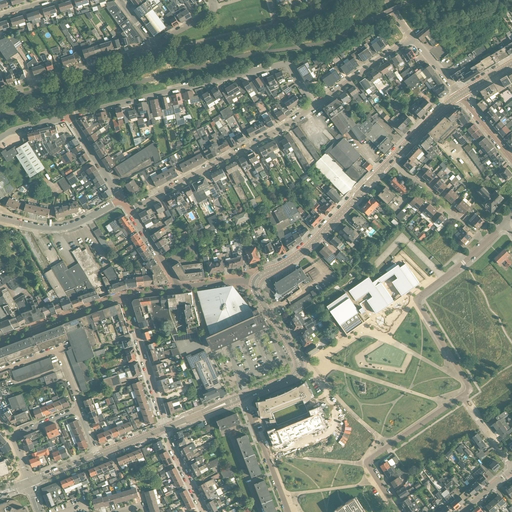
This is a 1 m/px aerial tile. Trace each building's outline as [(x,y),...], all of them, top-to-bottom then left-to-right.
[(5,0),(0,1),(0,2),(2,9),(8,7),(5,0)] [(166,27),(156,14),(153,9),(162,2),(163,1),(161,0),(148,0),(134,11),(154,37),(159,33),(161,35),(169,31),(166,27)] [(201,0),(189,0),(186,3),(193,14),(197,11),(193,6),(198,2),(200,5),(204,3),(201,0)] [(67,12),(68,14),(69,17),(72,16),(72,14),(71,14),(70,9),(73,8),(71,1),(64,3),(67,12)] [(166,7),(170,12),(171,13),(174,11),(172,8),(177,5),(175,1),(172,3),(166,7)] [(153,9),(156,14),(162,11),(159,8),(164,4),(162,2),(153,9)] [(67,12),(64,3),(59,5),(61,12),(61,13),(67,12)] [(117,5),(108,7),(106,8),(112,16),(124,32),(127,36),(129,45),(144,40),(117,5)] [(49,8),(51,15),(51,17),(54,16),(54,14),(57,13),(55,6),(49,8)] [(180,9),(187,20),(192,17),(185,7),(180,9)] [(51,15),(49,8),(43,10),(45,17),(51,15)] [(180,9),(175,12),(177,15),(181,23),(187,20),(180,9)] [(33,13),(36,25),(41,24),(42,28),(46,26),(43,19),(39,20),(39,18),(41,18),(39,11),(33,13)] [(170,20),(172,24),(174,28),(179,25),(175,18),(175,17),(171,13),(170,12),(166,15),(169,20),(170,20)] [(36,25),(33,13),(27,15),(29,21),(32,21),(33,26),(36,25)] [(17,18),(19,24),(25,23),(23,16),(17,18)] [(1,22),(3,29),(3,31),(7,30),(6,28),(9,27),(7,21),(1,22)] [(65,25),(63,21),(59,24),(63,31),(67,29),(65,25)] [(118,40),(119,40),(119,39),(116,35),(111,27),(110,28),(109,25),(106,27),(113,37),(112,38),(109,39),(109,40),(111,42),(112,41),(114,49),(120,47),(118,40)] [(427,27),(416,36),(420,41),(429,34),(432,38),(429,41),(433,47),(439,42),(431,32),(427,27)] [(376,42),(381,49),(386,46),(383,42),(385,40),(379,31),(375,33),(380,39),(376,42)] [(127,36),(124,32),(121,34),(124,38),(121,40),(123,47),(129,45),(127,36)] [(20,41),(16,35),(8,38),(14,45),(20,41)] [(0,50),(7,61),(9,59),(19,52),(8,38),(0,40),(0,50)] [(381,49),(376,42),(372,45),(367,38),(364,40),(366,43),(370,48),(372,46),(376,53),(381,49)] [(93,46),(96,55),(103,53),(100,45),(95,47),(94,42),(92,43),(91,39),(89,40),(91,47),(93,46)] [(84,43),(86,49),(88,48),(91,57),(96,55),(93,46),(91,47),(89,40),(86,41),(87,43),(84,43)] [(105,42),(106,43),(108,51),(114,49),(112,41),(111,42),(109,40),(105,42)] [(86,49),(84,43),(81,44),(85,59),(91,57),(88,48),(86,49)] [(361,49),(362,52),(368,59),(372,56),(368,49),(370,48),(366,43),(364,45),(365,46),(361,49)] [(474,51),(485,70),(495,64),(491,55),(484,45),(474,51)] [(57,55),(57,56),(61,55),(58,47),(51,49),(53,54),(57,53),(57,55)] [(499,50),(504,58),(509,56),(504,47),(499,50)] [(65,53),(67,55),(70,64),(76,62),(75,60),(81,58),(76,52),(74,54),(73,54),(74,55),(71,56),(70,54),(68,50),(67,50),(66,48),(63,50),(65,53)] [(495,53),(500,61),(504,58),(499,50),(495,53)] [(368,59),(362,52),(359,55),(356,51),(353,53),(357,58),(359,56),(363,62),(368,59)] [(403,52),(401,53),(407,63),(416,57),(412,51),(405,55),(403,52)] [(468,55),(472,61),(479,74),(485,70),(474,51),(468,55)] [(67,55),(65,53),(63,54),(64,56),(61,57),(64,66),(70,64),(67,55)] [(349,61),(354,68),(359,65),(355,59),(357,58),(353,53),(351,55),(353,58),(349,61)] [(495,53),(491,55),(495,64),(500,61),(495,53)] [(46,55),(40,57),(44,62),(45,62),(48,71),(54,69),(51,62),(48,63),(46,55)] [(398,55),(392,59),(395,63),(394,63),(398,70),(401,68),(399,64),(403,62),(398,55)] [(468,65),(469,66),(475,76),(479,74),(472,61),(468,55),(466,57),(458,62),(460,65),(462,69),(468,65)] [(297,69),(300,74),(307,69),(305,65),(305,64),(309,62),(306,58),(299,63),(301,67),(297,69)] [(40,73),(38,66),(37,63),(34,63),(34,62),(35,61),(34,60),(33,59),(33,60),(30,61),(32,63),(32,64),(33,64),(35,68),(32,68),(34,75),(40,73)] [(38,66),(40,73),(46,71),(44,65),(43,65),(42,61),(37,63),(38,66)] [(354,68),(349,61),(345,64),(350,72),(354,68)] [(392,78),(396,75),(394,73),(393,74),(391,70),(393,68),(388,61),(383,65),(391,77),(392,78)] [(336,67),(340,72),(342,71),(345,75),(350,72),(345,64),(343,62),(336,67)] [(391,77),(383,65),(378,68),(383,75),(386,73),(387,75),(386,75),(389,79),(391,77)] [(427,80),(436,74),(429,65),(424,69),(421,65),(413,71),(420,81),(422,84),(424,82),(427,80)] [(475,76),(469,66),(468,65),(462,69),(457,72),(462,81),(464,83),(475,76)] [(5,76),(7,82),(8,84),(14,82),(11,74),(6,75),(5,74),(7,73),(5,70),(2,66),(0,67),(0,68),(3,73),(5,76)] [(303,78),(310,74),(313,72),(311,69),(314,68),(314,67),(313,66),(307,69),(300,74),(303,78)] [(340,72),(336,67),(336,66),(333,68),(335,71),(331,74),(336,81),(341,78),(338,74),(340,72)] [(412,93),(418,88),(416,85),(420,81),(413,71),(410,67),(399,75),(400,76),(405,84),(407,86),(412,93)] [(23,70),(17,72),(19,80),(26,78),(23,70)] [(371,75),(368,77),(372,82),(378,78),(379,79),(382,77),(377,70),(371,74),(371,75)] [(281,72),(275,75),(278,82),(285,79),(281,72)] [(462,81),(457,72),(451,76),(456,82),(457,80),(458,81),(459,80),(459,82),(462,81)] [(310,74),(303,78),(306,83),(310,81),(311,83),(312,82),(313,82),(315,82),(316,82),(317,82),(317,78),(315,77),(313,78),(310,74)] [(336,81),(331,74),(327,77),(332,84),(336,81)] [(436,74),(427,80),(424,82),(430,90),(433,88),(435,86),(432,82),(435,80),(436,82),(440,80),(436,74)] [(267,87),(269,90),(270,91),(278,88),(273,76),(269,77),(268,76),(262,78),(267,87)] [(511,85),(511,84),(506,76),(499,80),(504,88),(507,86),(509,89),(511,92),(511,91),(511,85)] [(253,81),(261,94),(266,91),(264,89),(263,85),(258,77),(253,81)] [(332,84),(327,77),(323,80),(322,79),(319,78),(318,82),(319,83),(320,83),(321,84),(323,85),(325,84),(327,87),(332,84)] [(372,92),(377,89),(368,78),(366,80),(365,79),(359,82),(362,86),(361,87),(364,91),(365,90),(366,91),(369,89),(372,92)] [(242,83),(247,91),(249,94),(254,91),(247,80),(242,83)] [(435,86),(433,88),(435,91),(444,85),(440,80),(436,82),(438,84),(435,86)] [(230,86),(235,93),(237,97),(247,91),(242,84),(238,87),(235,83),(230,86)] [(489,86),(493,95),(498,92),(493,84),(489,86)] [(444,85),(435,91),(437,93),(435,95),(438,99),(440,97),(441,99),(448,93),(449,91),(444,85)] [(232,100),(237,97),(235,93),(230,86),(225,90),(226,90),(222,93),(230,106),(234,104),(232,100)] [(290,86),(289,88),(284,91),(286,95),(293,90),(290,86)] [(493,95),(489,86),(484,89),(489,97),(493,95)] [(208,92),(214,101),(223,96),(217,87),(208,92)] [(355,100),(358,97),(357,96),(359,94),(354,87),(348,91),(355,100)] [(418,88),(412,93),(417,99),(417,100),(419,103),(418,103),(426,112),(432,106),(426,100),(423,102),(421,100),(417,94),(420,92),(418,88)] [(489,97),(484,89),(479,92),(484,100),(489,97)] [(192,91),(190,92),(189,91),(185,92),(186,93),(183,93),(185,100),(191,99),(192,104),(201,102),(198,95),(193,96),(192,91)] [(214,101),(208,92),(202,95),(199,98),(201,102),(205,100),(207,103),(204,106),(207,111),(210,109),(207,105),(214,101)] [(341,105),(343,103),(345,102),(347,104),(350,101),(345,93),(339,97),(340,99),(338,100),(341,105)] [(179,108),(183,107),(180,94),(172,96),(174,105),(173,105),(176,117),(179,116),(179,113),(180,112),(179,108)] [(290,100),(295,107),(300,103),(294,94),(288,98),(290,100)] [(166,97),(161,98),(164,110),(166,116),(174,115),(171,103),(167,104),(166,97)] [(152,113),(153,113),(154,118),(162,116),(163,116),(162,112),(161,113),(158,99),(150,101),(152,113)] [(360,142),(364,139),(367,137),(359,130),(357,127),(341,105),(338,100),(337,99),(323,109),(342,136),(351,129),(360,142)] [(295,107),(290,100),(285,104),(289,111),(295,107)] [(417,100),(410,107),(408,105),(406,107),(410,113),(412,112),(416,116),(417,115),(419,118),(420,118),(426,112),(418,103),(419,103),(417,100)] [(480,101),(476,105),(483,112),(487,108),(480,101)] [(151,119),(150,114),(148,106),(148,104),(146,105),(146,102),(144,103),(143,102),(139,103),(140,104),(137,105),(139,112),(145,110),(148,120),(151,119)] [(279,106),(278,103),(272,107),(274,110),(276,108),(278,111),(274,113),(280,121),(286,117),(282,110),(279,106)] [(378,113),(382,117),(387,121),(390,118),(383,111),(383,110),(377,104),(373,107),(378,113)] [(488,120),(495,114),(492,111),(495,110),(494,109),(496,108),(493,104),(487,110),(488,112),(484,115),(488,120)] [(234,115),(229,106),(220,112),(221,114),(225,120),(234,115)] [(118,121),(119,126),(124,125),(122,120),(121,120),(121,117),(123,116),(121,108),(115,109),(118,120),(118,121)] [(446,116),(459,133),(471,123),(469,121),(470,119),(461,109),(453,109),(446,116)] [(135,110),(128,112),(130,119),(136,118),(135,110)] [(98,122),(100,124),(102,128),(104,127),(103,124),(104,124),(103,119),(107,119),(105,111),(96,114),(98,122)] [(269,116),(264,119),(269,128),(274,125),(272,121),(273,121),(272,121),(272,120),(274,118),(270,111),(267,113),(269,116)] [(395,115),(406,126),(411,121),(404,114),(404,115),(402,114),(401,115),(396,111),(394,113),(395,115)] [(498,111),(495,114),(488,120),(492,125),(499,120),(500,120),(507,114),(505,111),(501,114),(498,111)] [(372,117),(368,120),(357,127),(359,130),(367,137),(369,140),(385,155),(394,145),(389,140),(392,138),(377,122),(382,117),(378,113),(372,117)] [(225,132),(223,127),(223,126),(218,118),(221,116),(224,121),(225,120),(221,114),(217,116),(213,119),(219,130),(222,135),(223,135),(226,141),(227,140),(231,148),(237,145),(233,137),(231,139),(227,131),(225,132)] [(255,122),(261,132),(266,130),(263,123),(262,121),(264,119),(261,114),(258,116),(260,119),(255,122)] [(406,126),(395,115),(391,120),(394,123),(393,123),(401,131),(406,126)] [(459,133),(446,116),(441,120),(453,134),(462,146),(466,142),(459,133)] [(80,126),(87,121),(83,117),(76,119),(76,120),(80,126)] [(498,132),(511,119),(510,117),(502,124),(500,121),(494,127),(498,132)] [(511,119),(498,132),(503,137),(509,131),(507,128),(508,127),(508,128),(511,124),(511,119)] [(453,134),(441,120),(430,131),(428,133),(436,144),(438,142),(440,143),(442,145),(453,134)] [(87,121),(80,126),(83,131),(95,123),(94,122),(92,123),(91,122),(88,124),(87,121)] [(87,138),(94,134),(91,129),(100,124),(98,122),(95,123),(83,131),(87,138)] [(252,128),(256,135),(261,132),(255,122),(252,123),(253,124),(250,125),(252,128)] [(470,136),(471,135),(478,129),(474,124),(467,130),(468,131),(467,132),(467,133),(463,136),(465,140),(470,136)] [(53,139),(54,141),(55,143),(57,148),(58,146),(71,138),(68,133),(66,135),(64,133),(60,136),(60,137),(57,138),(55,134),(57,133),(55,126),(50,127),(53,139)] [(54,141),(53,139),(50,127),(46,128),(47,133),(48,137),(49,137),(51,142),(54,141)] [(201,140),(198,141),(201,146),(208,160),(217,156),(211,145),(212,145),(202,127),(196,130),(201,140)] [(47,133),(46,128),(39,130),(43,145),(48,154),(54,149),(52,145),(49,147),(45,141),(45,138),(44,133),(47,133)] [(231,130),(233,132),(235,136),(239,144),(245,141),(244,141),(245,140),(241,133),(238,134),(235,128),(231,130)] [(256,135),(252,128),(247,131),(250,138),(256,135)] [(478,129),(471,135),(475,140),(482,134),(478,129)] [(39,130),(33,132),(37,146),(44,157),(48,154),(43,145),(39,130)] [(94,134),(87,138),(91,144),(98,139),(96,136),(101,133),(99,130),(94,134)] [(39,160),(44,157),(37,146),(33,132),(27,133),(28,138),(32,150),(39,160)] [(216,142),(222,153),(226,151),(223,144),(222,145),(218,137),(217,135),(216,133),(211,136),(213,139),(214,138),(216,142)] [(351,178),(357,183),(368,171),(368,172),(373,167),(361,156),(343,138),(344,138),(340,133),(335,138),(339,142),(335,146),(333,144),(324,152),(325,154),(351,178)] [(437,145),(436,144),(428,133),(423,138),(434,151),(436,149),(435,147),(437,145)] [(218,137),(222,145),(223,144),(226,151),(230,148),(226,141),(223,135),(222,135),(218,137)] [(103,137),(92,145),(96,151),(109,143),(107,141),(106,142),(103,137)] [(44,169),(39,160),(32,150),(28,138),(23,139),(25,144),(16,149),(15,147),(7,152),(5,150),(1,153),(7,162),(16,156),(30,178),(44,169)] [(67,153),(80,145),(76,138),(68,143),(70,146),(65,149),(67,153)] [(280,146),(281,148),(284,153),(285,156),(290,153),(288,149),(291,147),(286,138),(281,142),(282,144),(280,146)] [(434,151),(423,138),(419,143),(428,154),(425,156),(427,158),(428,159),(429,160),(430,160),(431,160),(431,159),(432,159),(437,155),(434,151)] [(483,148),(489,143),(485,138),(478,143),(483,148)] [(109,143),(96,151),(101,159),(108,154),(106,150),(113,145),(112,141),(109,143)] [(145,148),(149,153),(152,151),(155,163),(161,160),(156,141),(145,148)] [(279,151),(278,148),(274,141),(269,143),(273,151),(275,154),(279,151)] [(211,145),(217,156),(222,153),(216,142),(212,145),(211,145)] [(489,143),(483,148),(479,152),(481,155),(484,153),(485,155),(494,148),(489,143)] [(273,151),(269,144),(264,146),(268,153),(271,152),(273,155),(275,154),(273,151)] [(463,148),(482,173),(487,169),(483,165),(482,162),(468,144),(463,148)] [(80,145),(67,153),(62,156),(67,164),(70,162),(76,159),(77,158),(74,154),(83,149),(80,145)] [(261,159),(263,162),(266,168),(268,171),(271,169),(265,160),(270,157),(268,153),(264,146),(259,149),(263,158),(261,159)] [(61,150),(59,147),(49,154),(51,157),(61,150)] [(411,152),(417,157),(422,152),(416,147),(411,152)] [(152,157),(149,153),(145,148),(114,168),(115,171),(120,178),(152,157)] [(494,148),(485,155),(483,156),(486,159),(496,151),(494,148)] [(105,165),(122,154),(126,152),(125,149),(122,150),(110,158),(108,155),(102,160),(105,165)] [(193,152),(194,154),(200,165),(205,162),(199,150),(193,152)] [(496,151),(486,159),(483,161),(482,162),(483,165),(485,163),(491,159),(494,161),(500,156),(496,151)] [(266,168),(263,162),(255,166),(253,163),(258,160),(253,152),(247,156),(256,170),(257,173),(266,168)] [(412,162),(417,157),(411,152),(406,157),(409,160),(412,163),(412,162)] [(85,153),(80,156),(78,158),(82,165),(89,160),(85,153)] [(122,154),(105,165),(108,170),(115,166),(113,163),(123,157),(122,154)] [(189,157),(190,159),(194,167),(200,165),(194,154),(189,157)] [(357,183),(351,178),(325,154),(321,158),(317,162),(313,166),(328,181),(332,184),(344,196),(345,196),(345,195),(350,191),(348,189),(350,187),(352,188),(356,184),(356,185),(357,184),(357,183)] [(500,156),(494,161),(495,164),(498,167),(501,164),(501,163),(503,161),(504,160),(500,156)] [(244,157),(238,160),(243,169),(246,167),(247,170),(250,168),(244,157)] [(177,162),(183,173),(189,170),(185,162),(183,159),(177,162)] [(190,159),(185,162),(189,170),(194,167),(190,159)] [(412,162),(412,163),(409,160),(403,166),(409,172),(415,165),(412,162)] [(240,169),(236,161),(230,164),(240,183),(245,181),(243,178),(241,175),(238,169),(240,169)] [(240,183),(230,164),(225,167),(228,175),(231,173),(233,177),(232,177),(236,185),(240,183)] [(72,186),(83,179),(96,170),(93,166),(82,174),(81,174),(81,175),(81,176),(77,177),(74,173),(67,177),(72,186)] [(425,180),(432,173),(428,170),(430,168),(427,166),(423,171),(425,173),(421,177),(425,180)] [(178,176),(173,167),(168,170),(173,179),(178,176)] [(501,168),(496,173),(498,176),(500,174),(506,181),(511,176),(506,168),(503,171),(501,168)] [(216,172),(220,179),(225,177),(221,169),(216,172)] [(96,170),(83,179),(84,182),(83,182),(85,185),(87,183),(99,175),(96,170)] [(145,173),(143,175),(146,180),(149,179),(149,180),(151,179),(150,175),(148,174),(146,170),(144,171),(145,173)] [(173,179),(168,170),(163,173),(167,182),(173,179)] [(220,179),(216,172),(210,175),(214,182),(215,182),(216,184),(218,183),(220,187),(223,185),(221,181),(220,179)] [(439,177),(441,179),(440,180),(433,187),(436,190),(443,183),(446,180),(443,177),(445,174),(443,172),(439,177)] [(167,182),(163,173),(157,176),(162,185),(167,182)] [(432,173),(425,180),(429,184),(435,176),(432,173)] [(102,180),(99,175),(87,183),(85,185),(84,185),(86,187),(89,185),(90,187),(102,180)] [(143,175),(140,176),(146,187),(148,186),(146,180),(143,175)] [(162,185),(157,176),(152,179),(156,188),(162,185)] [(392,177),(388,180),(390,182),(389,183),(393,187),(398,191),(402,195),(407,189),(402,184),(403,184),(403,183),(403,182),(403,181),(402,181),(402,180),(401,181),(400,181),(400,182),(395,178),(394,179),(392,177)] [(64,178),(58,182),(65,192),(70,188),(64,178)] [(216,191),(213,185),(212,184),(208,185),(204,178),(199,181),(205,193),(209,190),(213,197),(217,194),(216,191)] [(94,190),(105,184),(102,180),(90,187),(87,190),(88,191),(93,188),(94,190)] [(128,191),(137,185),(133,180),(125,185),(128,191)] [(205,193),(199,181),(192,184),(196,192),(193,194),(198,203),(202,201),(200,196),(205,193)] [(332,184),(328,181),(321,188),(338,204),(342,199),(339,195),(332,188),(331,189),(330,188),(330,187),(330,186),(332,184)] [(443,183),(436,190),(440,194),(447,187),(443,183)] [(105,184),(94,190),(91,192),(93,195),(99,191),(100,193),(108,188),(105,184)] [(137,185),(128,191),(132,196),(140,191),(137,185)] [(198,203),(193,194),(189,186),(184,189),(187,196),(188,196),(190,195),(196,205),(198,203)] [(381,192),(377,196),(387,205),(396,196),(386,187),(382,190),(384,192),(382,194),(381,192)] [(483,187),(477,192),(486,201),(482,204),(484,206),(485,207),(486,206),(492,211),(497,206),(496,205),(503,198),(495,191),(491,195),(483,187)] [(108,189),(99,195),(103,201),(112,195),(108,189)] [(448,200),(454,193),(451,190),(444,197),(448,200)] [(173,195),(183,213),(186,211),(182,203),(185,202),(179,192),(173,195)] [(454,193),(448,200),(451,204),(455,200),(457,202),(461,197),(459,195),(458,196),(454,193)] [(183,213),(173,195),(170,197),(170,196),(166,198),(167,200),(163,202),(168,210),(171,209),(172,211),(176,209),(177,211),(178,211),(181,217),(184,215),(183,213)] [(413,207),(420,199),(416,196),(409,203),(413,207)] [(82,205),(85,203),(88,202),(85,197),(79,200),(82,205)] [(324,204),(331,211),(336,205),(328,197),(326,199),(328,200),(326,203),(325,202),(326,201),(322,197),(319,199),(324,204)] [(461,197),(457,202),(459,204),(456,208),(459,211),(466,204),(462,200),(463,199),(461,197)] [(9,198),(6,205),(17,210),(18,208),(21,210),(24,205),(21,203),(21,204),(18,202),(19,201),(13,198),(12,199),(9,198)] [(366,204),(373,210),(376,207),(380,211),(383,213),(385,211),(372,198),(369,201),(369,200),(366,204)] [(420,199),(413,207),(417,210),(416,211),(418,213),(422,208),(420,206),(424,202),(420,199)] [(303,221),(302,218),(298,212),(292,201),(282,206),(284,209),(283,210),(288,218),(291,224),(299,220),(300,222),(303,221)] [(70,205),(71,213),(78,212),(76,202),(73,202),(74,204),(70,205)] [(466,204),(459,211),(463,214),(466,211),(468,213),(474,206),(474,202),(469,207),(466,204)] [(26,204),(24,212),(48,217),(50,210),(47,209),(47,208),(41,206),(40,208),(35,206),(35,205),(29,203),(28,205),(26,204)] [(160,203),(154,206),(158,214),(165,211),(160,203)] [(331,211),(324,204),(322,207),(322,206),(321,207),(317,203),(314,207),(313,207),(317,210),(318,209),(326,216),(327,214),(328,214),(331,211)] [(373,210),(366,204),(365,204),(364,204),(363,205),(364,206),(364,207),(361,209),(365,212),(364,212),(370,218),(372,215),(370,213),(373,210)] [(71,213),(70,205),(63,207),(63,208),(64,216),(71,214),(71,213)] [(312,217),(319,223),(323,219),(315,212),(317,210),(313,207),(314,207),(313,205),(309,209),(314,215),(312,217)] [(422,208),(418,213),(420,215),(422,213),(426,216),(433,208),(429,205),(424,210),(422,208)] [(284,209),(282,206),(277,208),(276,209),(277,210),(267,215),(273,226),(288,218),(283,210),(284,209)] [(64,217),(64,216),(63,208),(58,208),(58,207),(55,208),(57,218),(64,217)] [(433,208),(426,216),(430,219),(429,220),(431,222),(435,217),(433,215),(437,212),(433,208)] [(402,210),(396,217),(400,221),(406,214),(402,210)] [(146,211),(139,215),(143,222),(150,218),(150,219),(155,217),(153,213),(151,214),(149,211),(146,212),(146,211)] [(250,219),(246,212),(234,217),(236,225),(250,219)] [(319,223),(312,217),(307,212),(302,218),(303,221),(308,225),(313,230),(319,223)] [(474,219),(481,226),(484,222),(481,219),(483,217),(478,212),(476,214),(477,215),(474,219)] [(211,227),(220,223),(216,214),(207,219),(211,227)] [(435,217),(431,222),(429,224),(427,226),(429,228),(430,226),(431,227),(433,224),(437,229),(438,228),(442,225),(441,223),(446,218),(442,214),(437,219),(435,217)] [(109,224),(113,230),(128,220),(125,215),(118,220),(117,218),(109,224)] [(353,225),(356,228),(359,231),(361,228),(363,225),(366,228),(369,224),(363,218),(362,219),(358,216),(356,218),(356,217),(355,217),(354,217),(353,217),(352,218),(352,219),(352,220),(352,221),(354,223),(353,225)] [(174,221),(172,217),(164,222),(166,226),(174,221)] [(481,226),(474,219),(470,223),(469,221),(467,223),(472,228),(474,226),(478,229),(481,226)] [(113,230),(114,231),(115,232),(119,230),(120,232),(131,225),(128,220),(113,230)] [(198,227),(195,229),(197,232),(204,229),(202,223),(198,225),(199,227),(198,227)] [(131,225),(120,232),(115,235),(116,238),(120,235),(120,234),(123,232),(126,236),(135,231),(131,225)] [(170,228),(168,225),(151,236),(154,242),(162,237),(160,234),(167,229),(168,229),(170,228)] [(272,246),(271,244),(263,225),(254,229),(257,237),(262,235),(263,239),(258,243),(260,246),(262,245),(264,249),(265,248),(267,254),(273,251),(271,247),(272,246)] [(299,233),(302,240),(310,232),(307,228),(305,229),(304,226),(300,228),(301,231),(299,233)] [(352,231),(350,229),(349,230),(346,227),(343,230),(342,229),(339,232),(348,240),(346,242),(352,248),(355,245),(352,242),(353,240),(359,234),(354,229),(352,231)] [(460,233),(468,240),(471,237),(467,233),(469,231),(464,227),(462,229),(463,230),(460,233)] [(280,240),(286,252),(290,250),(285,240),(282,229),(276,233),(280,240)] [(302,240),(299,233),(298,232),(292,235),(297,244),(302,240)] [(422,232),(417,237),(421,240),(423,237),(424,238),(426,236),(422,232)] [(133,243),(136,241),(137,242),(141,239),(137,233),(130,237),(133,243)] [(468,240),(460,233),(457,237),(455,236),(454,238),(459,243),(461,241),(464,244),(468,240)] [(297,244),(292,235),(285,240),(290,250),(297,244)] [(332,239),(330,241),(336,247),(338,245),(340,247),(343,244),(335,236),(334,237),(333,236),(331,239),(332,239)] [(159,248),(166,244),(170,241),(169,238),(166,240),(165,238),(163,240),(163,239),(155,244),(159,248)] [(106,242),(107,244),(109,247),(111,250),(115,247),(110,239),(106,242)] [(138,250),(145,245),(141,239),(137,242),(136,241),(133,243),(134,243),(132,244),(126,248),(129,252),(136,247),(138,250)] [(286,252),(280,240),(277,241),(277,242),(273,244),(275,248),(276,252),(277,252),(279,254),(281,253),(282,255),(286,253),(286,252)] [(234,259),(236,268),(237,268),(238,268),(239,268),(240,267),(240,266),(240,265),(243,265),(241,254),(243,254),(242,249),(240,241),(238,242),(240,250),(237,251),(239,256),(237,257),(238,258),(234,259)] [(166,244),(159,248),(162,254),(170,249),(166,244)] [(140,254),(147,250),(146,249),(147,248),(145,245),(138,250),(130,254),(132,257),(137,254),(137,252),(138,252),(140,254)] [(331,253),(325,246),(320,252),(324,256),(323,258),(327,262),(334,255),(331,253)] [(110,295),(109,292),(108,292),(107,292),(98,278),(94,272),(98,270),(86,249),(82,252),(79,247),(71,252),(78,264),(91,284),(95,290),(100,298),(109,295),(110,295)] [(242,249),(243,254),(246,253),(250,265),(254,263),(253,262),(259,260),(258,256),(259,255),(258,251),(256,251),(255,248),(245,251),(245,249),(242,249)] [(141,261),(143,259),(150,255),(148,253),(149,252),(148,250),(147,250),(140,254),(142,258),(140,259),(135,262),(136,263),(141,261)] [(499,255),(509,265),(511,263),(506,258),(509,255),(504,250),(499,255)] [(342,259),(346,262),(349,259),(341,252),(338,254),(342,259)] [(224,259),(223,254),(222,253),(220,254),(220,255),(217,256),(218,261),(214,262),(216,272),(218,272),(219,272),(220,271),(224,270),(222,261),(224,261),(224,259)] [(230,260),(228,253),(223,254),(224,259),(225,258),(228,268),(231,267),(232,268),(233,269),(234,269),(235,269),(235,268),(236,268),(234,259),(230,260)] [(134,261),(130,255),(125,258),(129,264),(134,261)] [(143,259),(141,261),(136,264),(140,269),(142,268),(140,265),(145,262),(147,265),(154,260),(153,259),(153,258),(152,257),(151,257),(150,255),(143,259)] [(509,265),(499,255),(494,259),(499,265),(502,262),(507,268),(509,265)] [(0,286),(7,282),(19,276),(17,273),(11,276),(6,269),(12,265),(6,256),(0,259),(0,286)] [(214,262),(209,263),(208,256),(203,257),(204,263),(207,263),(209,274),(213,273),(214,273),(215,273),(215,272),(216,272),(214,262)] [(148,269),(157,264),(154,260),(147,265),(146,266),(148,269)] [(65,271),(68,269),(63,261),(51,268),(52,269),(71,303),(73,308),(84,304),(81,296),(79,296),(78,294),(65,271)] [(170,267),(179,280),(181,281),(198,279),(200,279),(204,278),(202,263),(181,266),(178,262),(170,267)] [(78,264),(68,269),(65,271),(78,294),(81,292),(83,295),(85,294),(88,302),(93,301),(93,300),(100,298),(95,290),(90,292),(86,294),(83,288),(91,284),(78,264)] [(148,269),(150,271),(151,275),(153,275),(154,285),(167,284),(168,280),(157,264),(148,269)] [(393,301),(381,283),(389,278),(394,274),(397,279),(392,282),(401,296),(402,296),(406,293),(407,293),(408,292),(419,284),(406,264),(405,264),(400,268),(398,265),(397,266),(387,273),(382,276),(372,283),(368,277),(327,307),(334,317),(346,335),(365,322),(370,318),(360,304),(366,300),(376,314),(390,304),(394,302),(393,301)] [(116,273),(114,268),(112,266),(105,270),(103,272),(112,285),(116,293),(122,291),(120,286),(121,286),(122,285),(117,275),(116,273)] [(123,276),(122,273),(119,266),(114,268),(116,273),(117,275),(122,285),(121,286),(120,286),(122,291),(128,288),(123,276)] [(146,266),(142,268),(140,269),(143,272),(144,286),(147,285),(147,286),(154,285),(153,275),(151,275),(150,271),(148,269),(146,266)] [(300,267),(274,284),(276,287),(274,288),(276,291),(278,290),(281,295),(282,297),(280,298),(280,299),(279,299),(279,300),(279,301),(280,301),(280,302),(281,302),(282,302),(287,299),(300,289),(297,284),(303,281),(305,285),(312,281),(309,276),(307,277),(303,271),(300,267)] [(71,303),(52,269),(44,274),(48,280),(53,289),(60,301),(64,311),(73,308),(71,303)] [(143,272),(140,269),(135,270),(136,277),(137,287),(144,286),(143,272)] [(131,288),(129,275),(129,273),(128,271),(122,273),(123,276),(128,288),(131,288)] [(137,287),(136,277),(134,277),(134,274),(129,275),(131,288),(137,287)] [(19,276),(7,282),(13,291),(24,283),(19,276)] [(107,286),(109,292),(110,295),(116,293),(112,285),(111,286),(105,277),(102,278),(104,283),(106,287),(107,286)] [(27,324),(13,300),(8,291),(7,291),(6,288),(1,291),(2,293),(2,296),(20,327),(27,324)] [(223,345),(225,344),(231,342),(264,326),(265,327),(265,326),(266,326),(261,315),(260,315),(257,309),(252,311),(245,295),(245,296),(238,299),(232,288),(205,291),(205,296),(200,298),(209,328),(210,328),(212,335),(207,337),(213,350),(221,346),(223,345)] [(292,313),(294,312),(301,307),(315,298),(314,298),(320,294),(319,292),(316,288),(310,292),(311,293),(292,305),(291,306),(288,307),(292,313)] [(57,314),(64,311),(60,301),(53,289),(50,291),(45,293),(47,297),(51,303),(53,303),(57,314)] [(81,292),(78,294),(79,296),(81,296),(84,304),(88,302),(85,294),(83,295),(81,292)] [(186,334),(197,332),(196,326),(199,326),(198,319),(197,314),(195,307),(192,308),(192,305),(193,305),(191,293),(184,294),(185,307),(177,308),(177,313),(186,334)] [(34,322),(26,300),(24,294),(13,300),(27,324),(34,322)] [(175,295),(177,308),(185,307),(184,294),(175,295)] [(37,299),(37,300),(40,308),(41,308),(46,318),(52,315),(48,305),(47,305),(46,305),(42,298),(40,295),(39,296),(36,297),(37,298),(37,299)] [(178,335),(186,334),(177,313),(177,308),(175,295),(167,296),(169,313),(178,335)] [(20,327),(2,296),(0,297),(0,306),(1,308),(3,307),(7,315),(10,314),(12,317),(13,317),(14,318),(10,320),(9,318),(8,319),(14,329),(20,327)] [(48,305),(52,315),(57,314),(53,303),(51,303),(47,297),(46,297),(45,296),(42,298),(46,305),(47,305),(48,305)] [(149,313),(152,320),(164,316),(162,312),(161,296),(149,298),(152,312),(149,313)] [(167,296),(161,296),(162,312),(164,316),(152,320),(155,329),(167,325),(172,336),(178,335),(169,313),(167,296)] [(41,320),(33,301),(32,298),(26,300),(34,322),(41,320)] [(139,299),(144,314),(147,314),(147,313),(149,313),(152,312),(149,298),(139,299)] [(146,320),(144,314),(139,299),(133,300),(131,302),(138,323),(146,320)] [(46,318),(41,308),(40,308),(37,300),(33,301),(41,320),(46,318)] [(120,321),(120,323),(121,327),(125,336),(129,334),(123,318),(124,317),(121,310),(122,310),(120,305),(118,305),(115,306),(120,321)] [(14,329),(8,319),(1,308),(0,306),(0,327),(4,333),(14,329)] [(120,321),(115,306),(108,308),(114,323),(120,321)] [(103,310),(108,325),(112,324),(114,323),(108,308),(103,310)] [(108,325),(103,310),(97,312),(104,329),(105,333),(106,332),(107,335),(111,334),(109,328),(108,325)] [(104,329),(97,312),(91,314),(94,323),(97,331),(99,335),(105,333),(104,329)] [(86,316),(93,333),(97,331),(94,323),(91,314),(86,316)] [(291,325),(298,321),(294,315),(290,317),(290,318),(288,320),(289,322),(288,322),(291,325)] [(93,333),(86,316),(80,318),(91,347),(96,346),(97,345),(93,333)] [(84,379),(85,382),(86,383),(93,380),(85,360),(95,357),(93,353),(91,347),(80,318),(63,325),(69,340),(71,346),(72,349),(73,352),(75,354),(76,357),(77,360),(78,363),(79,365),(80,368),(81,371),(82,374),(83,376),(84,379)] [(298,321),(291,325),(293,328),(294,330),(297,328),(298,329),(301,327),(304,325),(305,327),(313,322),(311,319),(305,323),(302,318),(298,321)] [(147,320),(146,320),(138,323),(140,329),(148,326),(147,320)] [(313,322),(305,327),(307,330),(315,325),(313,322)] [(0,348),(0,365),(69,340),(63,325),(33,336),(34,336),(31,338),(30,337),(0,348)] [(148,331),(141,333),(144,341),(150,339),(148,331)] [(301,341),(308,337),(304,331),(300,333),(301,334),(298,336),(299,338),(301,341)] [(186,334),(178,335),(172,336),(175,341),(200,339),(197,332),(186,334)] [(312,334),(308,337),(301,341),(303,344),(305,346),(307,344),(308,345),(310,344),(312,346),(314,344),(320,341),(318,338),(316,336),(314,338),(312,334)] [(126,341),(123,342),(125,349),(133,346),(131,340),(126,341)] [(147,351),(154,349),(154,346),(156,346),(155,343),(145,346),(147,351)] [(314,344),(312,346),(306,350),(309,353),(310,355),(318,350),(314,344)] [(172,349),(174,356),(181,354),(178,347),(172,349)] [(154,349),(147,351),(149,356),(160,353),(161,353),(159,348),(154,349)] [(93,353),(95,357),(95,358),(106,355),(104,349),(93,353)] [(217,375),(207,354),(206,355),(205,351),(192,357),(191,355),(186,357),(196,380),(201,378),(208,393),(204,394),(205,396),(206,400),(207,400),(219,395),(217,391),(219,391),(218,390),(222,388),(223,389),(221,384),(220,384),(217,378),(218,377),(217,375)] [(160,353),(149,356),(150,362),(161,358),(160,353)] [(135,354),(127,356),(119,358),(120,361),(125,359),(126,363),(133,361),(132,361),(137,359),(136,356),(136,355),(135,354)] [(120,371),(117,372),(118,375),(119,374),(125,372),(140,368),(138,362),(124,366),(125,368),(120,370),(120,371)] [(154,372),(165,368),(163,363),(152,366),(154,372)] [(140,368),(125,372),(127,378),(142,374),(141,371),(141,370),(141,369),(140,368)] [(165,368),(154,372),(156,378),(167,374),(165,368)] [(47,384),(58,380),(55,373),(44,377),(47,384)] [(107,389),(122,384),(119,374),(118,375),(110,377),(104,379),(107,389)] [(159,387),(170,384),(168,378),(157,382),(159,387)] [(170,384),(159,387),(160,393),(182,386),(181,380),(170,384)] [(132,392),(135,391),(142,389),(140,382),(130,385),(130,386),(132,391),(132,392)] [(261,401),(257,402),(259,410),(260,418),(267,418),(267,423),(270,423),(276,422),(277,426),(308,413),(307,411),(304,404),(314,397),(309,390),(304,383),(303,384),(300,386),(296,388),(294,389),(294,390),(292,391),(289,392),(287,393),(287,394),(285,395),(285,394),(279,396),(280,397),(277,398),(277,397),(272,399),(270,400),(269,400),(265,401),(261,401)] [(145,395),(142,389),(135,391),(137,398),(145,395)] [(23,412),(28,410),(22,394),(8,399),(13,410),(20,407),(20,409),(22,409),(23,412)] [(58,398),(63,408),(69,405),(65,395),(58,398)] [(145,395),(137,398),(139,404),(147,402),(145,395)] [(63,408),(58,398),(58,396),(52,399),(53,403),(56,411),(63,408)] [(86,407),(94,404),(92,398),(84,401),(86,407)] [(166,409),(173,407),(172,404),(175,403),(179,402),(178,399),(175,400),(164,404),(166,409)] [(147,402),(139,404),(142,411),(149,409),(147,402)] [(275,444),(275,446),(283,443),(284,444),(287,443),(286,441),(294,438),(294,440),(298,438),(297,437),(302,435),(302,436),(306,435),(305,434),(313,431),(313,432),(317,430),(316,429),(324,426),(323,425),(325,424),(323,421),(322,422),(318,413),(321,412),(320,409),(322,408),(324,407),(322,402),(313,408),(315,411),(312,412),(267,430),(268,433),(270,432),(273,441),(272,442),(274,445),(275,444)] [(56,411),(53,403),(47,406),(50,414),(56,411)] [(88,413),(96,410),(100,408),(98,403),(94,404),(86,407),(88,413)] [(50,414),(47,406),(40,409),(43,416),(50,414)] [(173,407),(166,409),(167,415),(175,413),(178,412),(183,410),(182,407),(174,410),(173,407)] [(43,416),(40,409),(34,411),(37,419),(43,416)] [(149,409),(142,411),(144,418),(151,415),(149,409)] [(5,420),(11,416),(12,415),(9,410),(2,415),(5,420)] [(28,410),(23,412),(12,417),(11,416),(5,420),(9,425),(13,423),(16,427),(33,421),(28,410)] [(96,410),(88,413),(91,418),(99,415),(96,410)] [(497,431),(503,427),(499,421),(505,416),(506,417),(509,415),(506,411),(496,418),(498,421),(493,425),(497,431)] [(91,418),(93,424),(104,420),(102,414),(99,415),(91,418)] [(236,414),(217,422),(221,431),(240,423),(236,414)] [(151,415),(144,418),(146,425),(150,423),(150,424),(153,423),(153,422),(154,422),(151,415)] [(72,430),(80,427),(77,420),(76,421),(76,420),(73,421),(72,418),(66,421),(68,424),(70,423),(72,430)] [(124,425),(127,432),(133,429),(130,422),(124,425)] [(50,426),(54,436),(59,434),(55,424),(50,426)] [(117,427),(120,435),(127,432),(124,425),(117,427)] [(48,442),(49,443),(51,448),(54,446),(52,441),(56,440),(54,436),(50,426),(45,427),(49,438),(50,438),(51,441),(48,442)] [(75,437),(82,434),(80,427),(72,430),(75,437)] [(111,430),(114,437),(120,435),(117,427),(111,430)] [(511,433),(511,428),(507,432),(503,427),(497,431),(501,436),(506,433),(508,436),(511,433)] [(111,430),(104,432),(107,440),(114,437),(111,430)] [(22,441),(26,440),(26,439),(38,434),(37,431),(21,438),(22,441)] [(184,438),(186,436),(189,435),(188,432),(183,434),(182,431),(173,433),(175,439),(183,437),(184,438)] [(107,440),(104,432),(97,435),(99,439),(98,439),(99,442),(100,441),(100,443),(107,440)] [(24,446),(32,443),(31,441),(39,437),(38,434),(26,439),(26,440),(22,441),(24,446)] [(85,440),(82,434),(75,437),(78,443),(85,440)] [(482,440),(477,434),(473,437),(472,437),(473,438),(477,444),(482,440)] [(245,458),(254,454),(247,435),(237,439),(245,458)] [(463,441),(465,443),(473,438),(472,437),(473,437),(471,435),(463,441)] [(186,436),(184,438),(176,441),(178,447),(186,444),(186,445),(192,442),(191,439),(188,440),(186,436)] [(39,440),(32,443),(24,446),(27,452),(34,449),(33,446),(40,443),(39,440)] [(85,440),(78,443),(80,450),(84,448),(84,449),(87,448),(87,447),(88,447),(85,440)] [(157,443),(153,444),(156,451),(163,448),(161,441),(160,441),(159,440),(156,441),(157,443)] [(482,440),(477,444),(480,447),(478,449),(480,452),(476,455),(478,457),(484,453),(482,450),(486,446),(482,440)] [(6,442),(0,446),(0,454),(2,453),(2,454),(10,449),(6,442)] [(59,451),(62,458),(68,456),(66,449),(68,448),(66,442),(63,443),(65,448),(59,451)] [(47,449),(48,449),(51,448),(49,443),(36,448),(38,452),(43,450),(47,449)] [(182,456),(193,451),(203,445),(202,443),(195,446),(195,445),(188,449),(187,446),(179,450),(182,456)] [(462,449),(463,451),(464,452),(467,456),(471,453),(466,448),(465,449),(463,445),(460,448),(459,447),(456,449),(459,452),(462,449)] [(135,451),(138,460),(144,457),(140,449),(135,451)] [(43,450),(38,452),(32,454),(34,459),(39,457),(45,454),(43,450)] [(193,451),(182,456),(183,457),(183,458),(184,459),(185,461),(195,456),(196,457),(203,453),(202,450),(194,454),(193,451)] [(488,450),(484,453),(478,457),(480,460),(486,456),(486,455),(489,453),(488,450)] [(62,458),(59,451),(52,453),(55,461),(62,458)] [(129,454),(132,462),(138,460),(135,451),(129,454)] [(163,461),(170,457),(167,451),(160,455),(163,461)] [(123,456),(127,464),(132,462),(129,454),(123,456)] [(254,454),(245,458),(252,477),(261,473),(254,454)] [(127,464),(123,456),(118,458),(121,467),(127,464)] [(201,456),(196,458),(198,461),(199,461),(200,464),(205,462),(203,457),(202,457),(201,456)] [(39,457),(34,459),(30,460),(33,467),(41,464),(39,457)] [(170,457),(163,461),(166,466),(173,463),(170,457)] [(0,476),(9,473),(8,471),(12,470),(10,464),(9,461),(7,458),(3,460),(4,462),(0,463),(0,476)] [(464,469),(466,467),(458,458),(455,460),(464,469)] [(217,466),(214,460),(211,461),(209,463),(211,468),(214,467),(217,466)] [(106,463),(110,471),(115,469),(112,461),(106,463)] [(492,462),(489,465),(494,471),(495,471),(496,472),(498,469),(500,466),(495,461),(492,463),(492,462)] [(190,472),(198,468),(195,462),(188,466),(190,472)] [(384,472),(390,467),(387,462),(380,466),(384,472)] [(110,471),(106,463),(101,465),(104,473),(105,476),(111,474),(110,471)] [(206,464),(198,468),(190,472),(193,478),(201,474),(200,471),(207,467),(206,464)] [(95,468),(98,476),(104,473),(101,465),(95,468)] [(390,467),(384,472),(387,477),(389,476),(391,479),(397,474),(392,466),(390,467)] [(224,479),(225,478),(234,474),(230,467),(220,472),(224,479)] [(484,486),(488,482),(483,475),(486,472),(482,467),(474,474),(484,486)] [(98,476),(95,468),(89,470),(92,478),(98,476)] [(172,477),(178,474),(175,468),(169,471),(170,473),(167,475),(169,478),(172,477)] [(78,474),(82,482),(87,480),(84,472),(78,474)] [(401,472),(397,474),(391,479),(392,481),(391,482),(394,488),(401,484),(401,483),(403,482),(399,477),(403,475),(401,472)] [(73,477),(76,485),(82,482),(78,474),(73,477)] [(178,474),(172,477),(175,482),(181,479),(178,474)] [(467,481),(470,483),(477,491),(482,487),(471,475),(471,476),(469,474),(465,478),(467,481)] [(67,479),(70,487),(76,485),(73,477),(67,479)] [(447,489),(452,484),(446,477),(443,479),(445,481),(442,484),(447,489)] [(70,487),(67,479),(61,481),(64,489),(70,487)] [(181,479),(175,482),(178,488),(183,485),(181,479)] [(207,487),(212,485),(215,484),(213,479),(198,486),(200,491),(207,487)] [(477,491),(470,483),(467,486),(461,479),(459,480),(462,485),(472,496),(477,491)] [(262,503),(272,500),(264,481),(255,484),(262,503)] [(42,489),(44,495),(49,493),(49,492),(53,490),(54,490),(57,488),(57,490),(61,489),(58,482),(42,489)] [(202,496),(214,490),(212,485),(207,487),(200,491),(202,496)] [(404,487),(397,492),(401,498),(405,495),(408,494),(404,487)] [(449,493),(460,506),(465,502),(459,496),(461,494),(456,488),(449,493)] [(49,493),(44,495),(46,501),(54,498),(53,494),(55,494),(53,490),(49,492),(49,493)] [(180,493),(183,499),(189,496),(186,490),(180,493)] [(214,490),(202,496),(205,500),(208,498),(209,501),(218,497),(217,494),(212,497),(210,494),(211,494),(212,494),(216,492),(214,490)] [(460,506),(449,493),(446,496),(444,498),(447,502),(448,501),(456,510),(460,506)] [(492,501),(499,508),(503,505),(503,506),(506,504),(501,497),(499,495),(497,496),(492,501)] [(189,496),(183,499),(186,504),(192,501),(189,496)] [(57,497),(54,498),(46,501),(49,507),(59,503),(57,497)] [(209,509),(221,502),(224,501),(223,499),(220,501),(218,497),(206,503),(209,509)] [(364,511),(363,511),(361,509),(363,509),(356,499),(354,501),(353,499),(352,498),(347,502),(345,503),(345,504),(343,506),(342,505),(335,510),(336,511),(364,511)] [(404,508),(412,504),(408,498),(400,503),(401,504),(402,505),(402,506),(404,508)] [(14,511),(23,509),(23,507),(22,507),(22,506),(22,505),(21,505),(21,504),(20,503),(19,502),(18,502),(17,501),(16,501),(14,500),(13,500),(12,500),(10,500),(9,501),(8,501),(9,502),(7,503),(6,502),(0,504),(0,511),(14,511)] [(276,511),(272,500),(262,503),(265,511),(276,511)] [(435,501),(436,503),(443,511),(450,511),(446,506),(445,507),(441,503),(440,502),(440,503),(437,500),(435,501)] [(192,501),(186,504),(189,510),(195,507),(192,501)] [(412,504),(404,508),(406,511),(411,511),(419,507),(415,501),(412,504)] [(499,508),(492,501),(487,505),(486,506),(488,508),(490,511),(495,511),(499,508)] [(222,504),(221,502),(209,509),(210,511),(213,511),(218,510),(216,507),(222,504)] [(443,511),(436,503),(434,504),(437,508),(434,510),(435,511),(443,511)]
